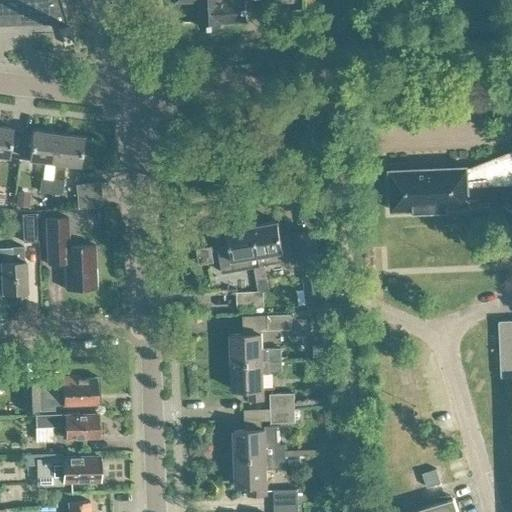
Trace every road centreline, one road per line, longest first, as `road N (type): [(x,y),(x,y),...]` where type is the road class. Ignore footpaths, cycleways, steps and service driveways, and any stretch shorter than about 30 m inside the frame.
road 1 (residential): [(357,511),(337,81),(271,79),(150,106),(131,102)]
road 2 (residential): [(146,326),(131,102)]
road 3 (residential): [(153,511),(146,326)]
road 4 (track): [(337,81),(511,62)]
road 5 (residential): [(0,332),(146,326)]
road 6 (residential): [(131,102),(0,85)]
